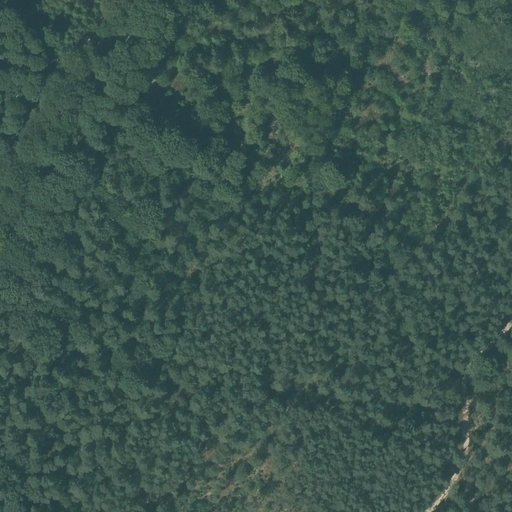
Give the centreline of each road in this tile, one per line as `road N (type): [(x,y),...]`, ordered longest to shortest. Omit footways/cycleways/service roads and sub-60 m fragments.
road 1 (primary): [(0,248),(150,0)]
road 2 (track): [(0,187),(110,0)]
road 3 (track): [(511,325),(468,371),(467,471)]
